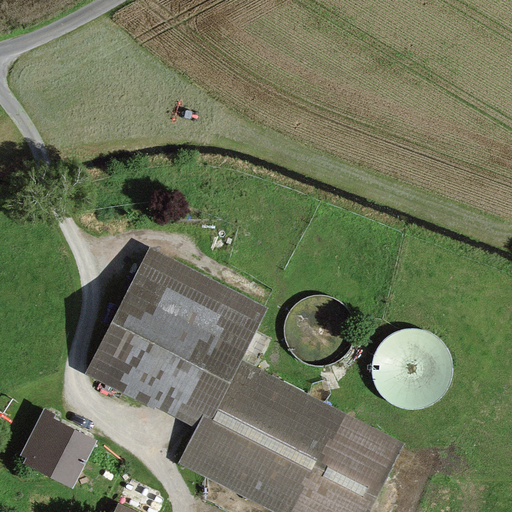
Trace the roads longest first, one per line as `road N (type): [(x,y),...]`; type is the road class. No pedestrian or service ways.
road 1 (track): [(189,511),(164,463),(90,410),(75,386),(90,296),(56,195)]
road 2 (unclassified): [(112,0),(0,55)]
road 3 (unclassified): [(56,195),(0,86)]
